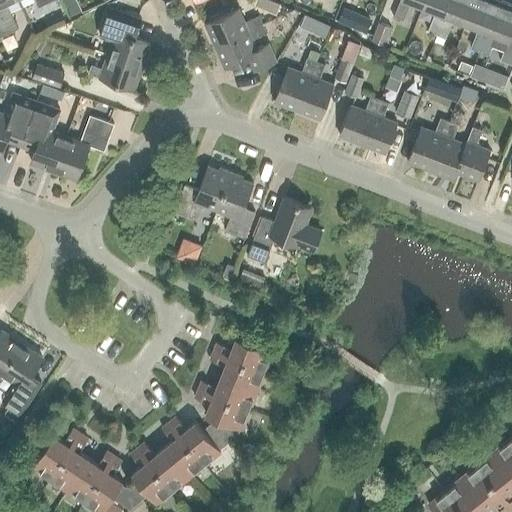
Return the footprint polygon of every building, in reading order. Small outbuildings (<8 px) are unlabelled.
[(0,0),(0,36),(18,28),(6,3),(12,0),(0,0)] [(76,0),(62,0),(70,16),(81,11),(76,0)] [(270,0),(269,0),(265,10),(276,14),(280,4),(270,0)] [(410,2),(422,7),(425,0),(399,0),(393,18),(402,22),(410,2)] [(427,31),(436,35),(449,0),(425,0),(422,7),(435,12),(427,31)] [(449,0),(436,35),(439,36),(445,38),(453,19),(465,24),(474,0),(449,0)] [(499,0),(498,0),(474,0),(465,24),(478,28),(470,48),(479,52),(499,0)] [(511,5),(499,0),(479,52),(488,55),(495,35),(507,40),(500,60),(511,64),(511,5)] [(112,40),(108,54),(142,66),(150,42),(134,37),(141,18),(110,8),(100,36),(112,40)] [(245,22),(239,8),(204,24),(214,46),(263,24),(273,20),(269,12),(259,16),(259,15),(245,22)] [(313,18),(305,15),(300,26),(308,30),(313,18)] [(361,17),(357,28),(369,33),(373,21),(361,17)] [(322,22),(316,33),(325,37),(330,26),(322,22)] [(391,27),(379,23),(372,42),(384,46),(391,27)] [(267,33),(263,24),(214,46),(224,68),(248,58),(254,71),(276,61),(268,43),(257,49),(252,39),(267,33)] [(436,35),(433,41),(442,45),(445,38),(439,36),(436,35)] [(103,68),(91,65),(88,74),(134,89),(142,66),(108,54),(103,68)] [(297,111),(316,61),(307,58),(301,72),(288,66),(274,102),(297,111)] [(333,78),(346,83),(354,63),(341,58),(333,78)] [(325,64),(316,61),(297,111),(320,120),(333,84),(320,79),(325,64)] [(461,61),(458,69),(469,73),(472,65),(461,61)] [(474,63),(469,75),(503,89),(508,77),(474,63)] [(59,86),(64,73),(37,64),(33,78),(59,86)] [(400,80),(404,68),(394,64),(390,76),(400,80)] [(356,97),(363,78),(352,74),(344,93),(356,97)] [(429,76),(424,90),(440,96),(446,82),(429,76)] [(40,93),(62,101),(65,92),(43,84),(40,93)] [(404,89),(395,112),(410,118),(419,95),(404,89)] [(33,112),(34,112),(38,102),(13,93),(5,114),(0,112),(0,150),(2,151),(7,138),(21,143),(33,112)] [(379,99),(370,96),(365,110),(351,104),(339,136),(362,144),(379,99)] [(388,102),(379,99),(362,144),(385,153),(397,122),(383,116),(388,102)] [(31,162),(54,170),(66,136),(52,131),(60,109),(38,102),(34,112),(33,112),(21,143),(36,148),(31,162)] [(80,142),(66,136),(54,170),(77,178),(89,145),(104,150),(114,124),(90,115),(80,142)] [(407,162),(430,171),(449,121),(440,117),(434,131),(421,126),(407,162)] [(453,179),(455,172),(465,144),(452,139),(458,124),(449,121),(430,171),(453,179)] [(481,130),(472,126),(465,144),(455,172),(478,181),(490,149),(476,144),(481,130)] [(203,204),(217,209),(231,172),(216,166),(215,169),(207,166),(198,190),(185,185),(174,211),(197,219),(203,204)] [(255,212),(244,208),(253,183),(245,180),(246,178),(231,172),(217,209),(231,214),(225,230),(245,238),(255,212)] [(265,263),(275,236),(296,245),(297,244),(313,250),(321,231),(304,224),(311,208),(285,197),(275,222),(262,217),(252,243),(247,256),(265,263)] [(201,262),(208,243),(188,237),(182,255),(201,262)] [(227,263),(222,275),(231,279),(237,267),(227,263)] [(250,283),(253,274),(243,270),(240,278),(250,283)] [(0,375),(2,373),(22,343),(1,330),(0,331),(0,375)] [(265,371),(273,352),(236,337),(229,357),(265,371)] [(228,347),(217,342),(214,349),(225,353),(228,347)] [(22,343),(2,373),(0,375),(0,386),(8,392),(3,399),(10,404),(4,413),(15,421),(35,391),(40,383),(30,376),(42,357),(22,343)] [(224,357),(213,353),(210,359),(221,364),(224,357)] [(229,357),(221,376),(257,390),(265,371),(229,357)] [(257,390),(221,376),(213,395),(250,409),(257,390)] [(213,385),(202,380),(199,387),(210,391),(213,385)] [(209,395),(198,391),(195,397),(206,402),(209,395)] [(242,429),(250,409),(213,395),(205,414),(213,417),(222,421),(231,425),(240,428),(242,429)] [(176,416),(171,421),(178,430),(184,425),(176,416)] [(222,421),(213,417),(211,424),(220,427),(222,421)] [(215,444),(210,438),(203,430),(196,421),(179,434),(204,464),(220,451),(219,449),(215,444)] [(231,425),(222,421),(220,427),(228,431),(231,425)] [(175,432),(168,423),(162,428),(170,437),(175,432)] [(228,431),(237,434),(240,428),(231,425),(228,431)] [(72,428),(65,438),(71,442),(78,432),(72,428)] [(203,430),(210,438),(217,432),(205,428),(203,430)] [(218,433),(217,432),(210,438),(215,444),(222,438),(218,433)] [(75,444),(81,448),(87,438),(82,434),(75,444)] [(179,434),(163,447),(188,477),(204,464),(179,434)] [(32,468),(49,479),(71,447),(53,435),(32,468)] [(226,443),(222,438),(215,444),(219,449),(226,443)] [(511,442),(509,438),(491,452),(511,476),(511,442)] [(145,442),(139,446),(147,456),(152,451),(145,442)] [(247,443),(243,450),(252,454),(255,446),(247,443)] [(49,479),(66,490),(87,457),(71,447),(49,479)] [(172,491),(188,477),(163,447),(148,460),(172,491)] [(144,458),(136,449),(130,453),(138,463),(144,458)] [(112,455),(106,451),(100,461),(105,465),(112,455)] [(511,476),(491,452),(475,465),(511,508),(511,506),(511,491),(509,488),(511,485),(511,476)] [(105,469),(87,457),(66,490),(84,502),(105,469)] [(115,471),(121,461),(116,457),(109,467),(115,471)] [(142,486),(148,494),(156,504),(172,491),(148,460),(131,473),(136,478),(142,486)] [(505,511),(511,508),(475,465),(461,477),(485,508),(492,502),(500,511),(505,511)] [(115,491),(116,491),(121,483),(122,481),(105,469),(84,502),(98,511),(101,511),(111,497),(115,491)] [(461,477),(444,491),(461,511),(479,511),(485,508),(461,477)] [(130,483),(137,490),(142,486),(136,478),(130,483)] [(120,495),(126,487),(121,483),(116,491),(115,491),(120,495)] [(148,494),(142,486),(137,490),(143,498),(148,494)] [(124,497),(120,495),(115,491),(111,497),(120,503),(124,497)] [(461,511),(444,491),(428,504),(434,511),(461,511)] [(125,494),(124,497),(120,503),(126,507),(131,498),(125,494)] [(137,502),(131,498),(126,507),(130,509),(137,503),(137,502)]
